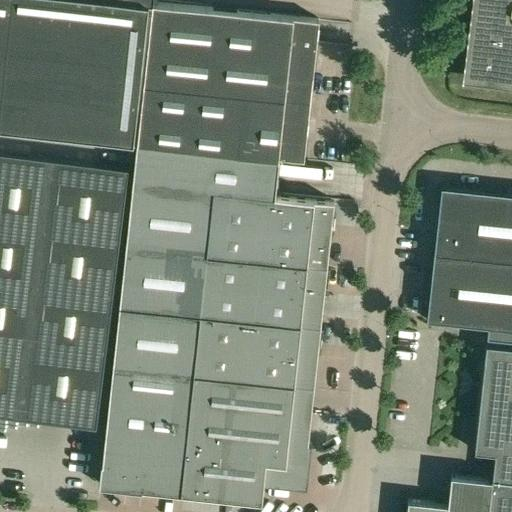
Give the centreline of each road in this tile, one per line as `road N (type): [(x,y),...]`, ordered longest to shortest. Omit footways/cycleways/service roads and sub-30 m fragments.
road 1 (unclassified): [(352,511),(394,122)]
road 2 (unclassified): [(394,122),(407,0)]
